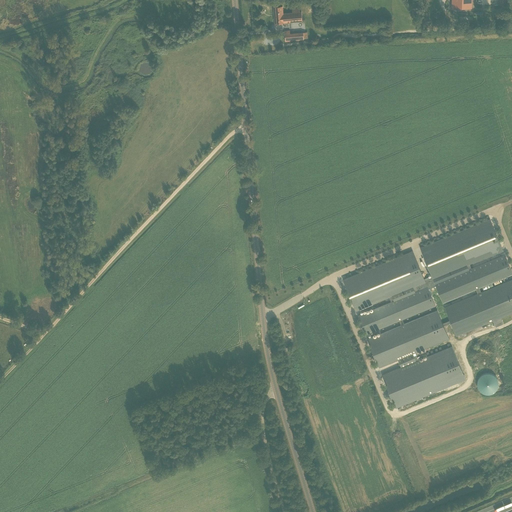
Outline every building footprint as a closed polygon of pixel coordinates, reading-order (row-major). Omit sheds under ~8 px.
[(471,8),(471,0),(452,0),(452,7),(471,8)] [(283,6),(274,7),(275,23),(302,21),(301,12),(300,12),(300,8),(292,9),(292,12),(283,13),(283,6)] [(473,19),(482,20),(483,12),(474,11),(473,19)] [(511,246),(511,209),(499,215),(511,246)] [(432,276),(425,280),(426,282),(418,285),(420,290),(428,287),(428,289),(436,286),(443,302),(476,288),(478,294),(445,307),(450,320),(443,323),(444,326),(451,323),(456,336),(493,321),(500,317),(511,312),(511,279),(481,292),(479,287),(511,273),(511,272),(505,255),(471,269),(469,264),(503,250),(490,219),(420,248),(432,276)] [(418,285),(426,282),(413,251),(343,279),(356,311),(390,297),(392,301),(358,315),(365,334),(399,320),(401,325),(367,339),(379,367),(398,360),(401,367),(382,375),(396,408),(466,379),(452,346),(418,360),(415,353),(449,339),(444,326),(437,310),(404,324),(402,319),(435,306),(428,289),(428,287),(420,290),(418,285)] [(310,317),(314,325),(324,320),(325,323),(333,320),(330,314),(323,317),(321,312),(317,314),(317,313),(314,314),(314,315),(310,317)] [(503,324),(500,317),(493,321),(496,327),(503,324)] [(319,347),(334,384),(355,376),(340,339),(319,347)]
